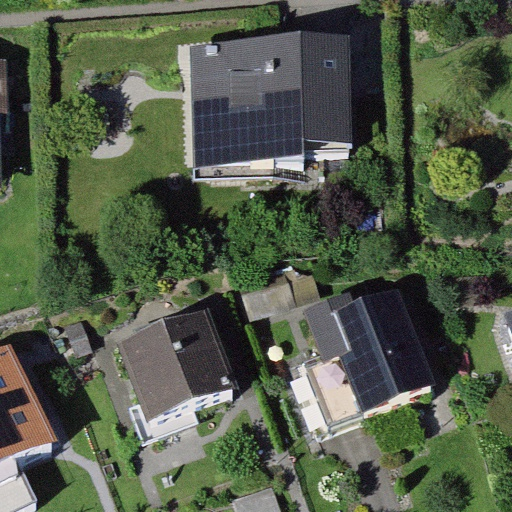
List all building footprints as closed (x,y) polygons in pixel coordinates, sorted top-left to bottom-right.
[(339,64),(179,72),(180,204),(300,197),(300,177),(343,173),(339,64)] [(388,300),(295,341),(314,387),(342,375),(363,430),(430,407),(388,300)] [(511,330),(489,339),(511,405),(511,330)] [(200,332),(112,365),(146,453),(233,418),(200,332)] [(4,368),(0,369),(0,488),(50,466),(4,368)] [(274,511),(265,487),(221,503),(224,511),(274,511)]
